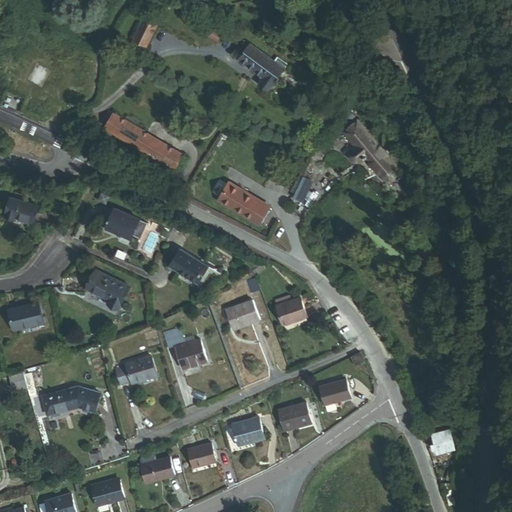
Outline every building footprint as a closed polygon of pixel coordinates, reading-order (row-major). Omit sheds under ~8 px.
[(133,41),(146,47),(156,26),(144,20),(133,41)] [(205,34),(218,42),(222,35),(209,27),(205,34)] [(273,85),(284,70),(249,44),(244,52),(238,59),(273,85)] [(232,55),(238,59),(244,52),(238,47),(232,55)] [(172,168),(180,154),(113,115),(105,129),(172,168)] [(396,174),(396,168),(357,122),(345,132),(356,147),(352,150),(350,154),(350,157),(352,159),(354,161),(356,162),(359,162),(363,160),(365,161),(367,160),(383,180),(387,180),(393,179),(395,177),(396,174)] [(403,178),(398,180),(403,191),(408,189),(403,178)] [(260,226),(271,209),(230,184),(220,201),(260,226)] [(17,218),(34,224),(39,207),(11,198),(5,218),(16,221),(17,218)] [(131,240),(132,237),(140,220),(115,209),(106,229),(131,240)] [(132,237),(141,240),(148,223),(140,220),(132,237)] [(197,283),(207,266),(181,250),(170,268),(197,283)] [(108,304),(119,310),(130,287),(96,271),(87,290),(110,301),(108,304)] [(277,307),(292,301),(290,296),(275,302),(277,307)] [(284,325),(307,317),(301,298),(292,301),(277,307),(284,325)] [(233,330),(260,320),(253,301),(226,311),(233,330)] [(14,330),(43,323),(38,303),(9,311),(14,330)] [(168,348),(175,346),(171,331),(164,333),(168,348)] [(183,370),(208,362),(201,340),(176,348),(183,370)] [(361,353),(351,358),(355,367),(365,362),(361,353)] [(142,379),(157,374),(150,355),(125,363),(126,365),(115,369),(121,385),(131,382),(132,384),(142,381),(142,379)] [(28,388),(27,386),(24,373),(9,377),(13,392),(28,388)] [(340,402),(352,398),(346,380),(320,389),(326,406),(340,402)] [(30,396),(37,394),(35,384),(27,386),(28,388),(30,396)] [(79,407),(94,412),(99,393),(79,387),(43,396),(48,415),(79,407)] [(326,406),(328,413),(342,409),(340,402),(326,406)] [(285,432),(312,424),(307,404),(279,412),(285,432)] [(239,446),(265,438),(259,418),(233,425),(239,446)] [(436,454),(454,450),(450,432),(432,436),(434,445),(431,445),(432,451),(435,450),(436,454)] [(193,468),(217,462),(212,443),(188,450),(193,468)] [(140,463),(141,466),(157,461),(157,459),(153,457),(142,460),(140,463)] [(146,484),(175,476),(170,457),(162,460),(157,461),(141,466),(146,484)] [(98,506),(125,498),(120,481),(102,486),(101,483),(92,485),(98,506)] [(449,505),(457,503),(453,489),(453,488),(452,481),(443,482),(449,505)] [(48,511),(76,511),(72,495),(46,502),(48,511)]
